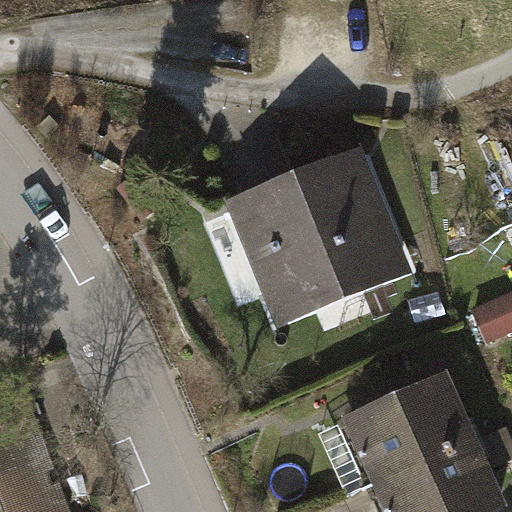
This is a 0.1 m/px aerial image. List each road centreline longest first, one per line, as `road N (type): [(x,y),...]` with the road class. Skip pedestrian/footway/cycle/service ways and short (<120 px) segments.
road 1 (residential): [(0,171),(62,271),(182,511)]
road 2 (track): [(0,53),(228,93),(374,91)]
road 3 (track): [(511,64),(472,83),(374,91)]
